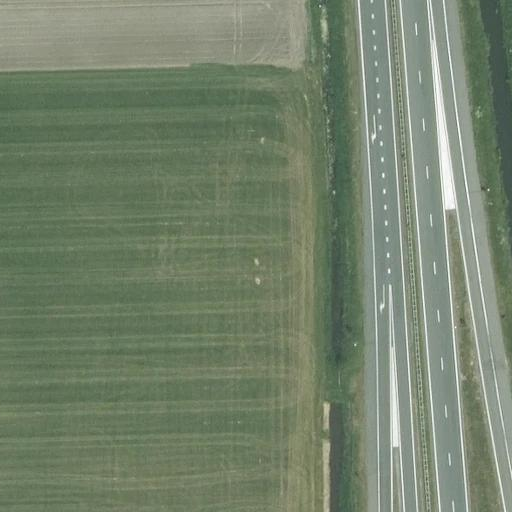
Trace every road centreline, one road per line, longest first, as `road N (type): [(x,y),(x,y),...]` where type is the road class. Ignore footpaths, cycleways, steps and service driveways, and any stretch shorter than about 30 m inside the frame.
road 1 (motorway): [(511,511),(463,209),(418,0)]
road 2 (trunk): [(453,511),(413,0)]
road 3 (trunk): [(377,0),(396,283)]
road 4 (trunk): [(396,283),(410,511)]
road 5 (motorway): [(396,283),(385,511)]
